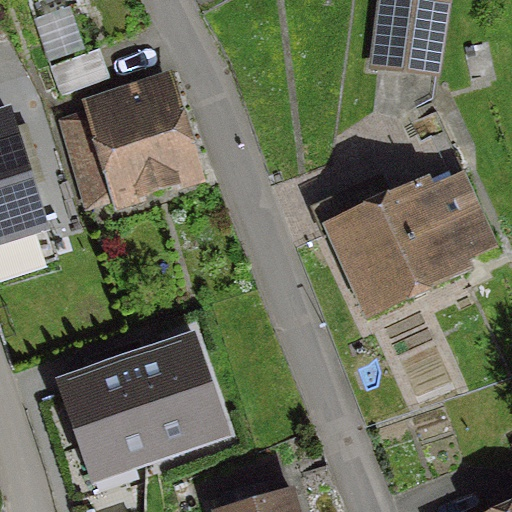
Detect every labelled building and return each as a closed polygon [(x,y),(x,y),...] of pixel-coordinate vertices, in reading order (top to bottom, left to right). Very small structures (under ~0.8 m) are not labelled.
[(58,0),(22,0),(45,61),(77,50),(58,0)] [(440,6),(393,0),(378,0),(370,65),(431,72),(440,6)] [(105,80),(94,51),(47,68),(57,97),(105,80)] [(113,199),(190,176),(177,128),(182,127),(179,116),(173,118),(165,89),(153,93),(149,81),(134,86),(137,97),(58,124),(83,208),(113,199)] [(31,131),(0,141),(0,150),(2,156),(0,156),(0,260),(66,240),(31,131)] [(325,235),(332,232),(367,309),(454,269),(453,266),(490,249),(456,177),(420,193),(419,191),(388,204),(380,185),(360,194),(356,186),(312,206),(325,235)] [(212,418),(182,334),(61,377),(91,461),(212,418)] [(218,497),(222,510),(216,511),(291,511),(286,492),(239,506),(235,492),(218,497)]
